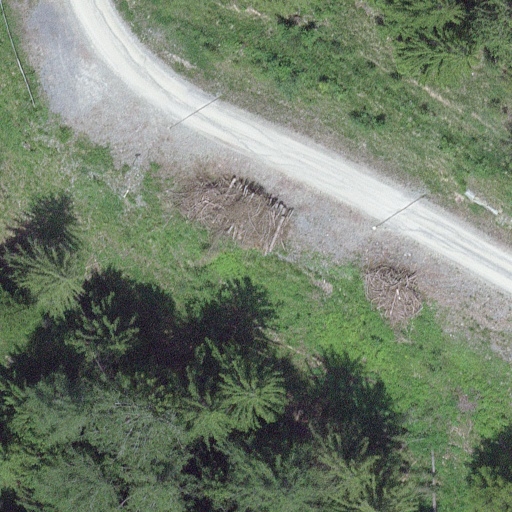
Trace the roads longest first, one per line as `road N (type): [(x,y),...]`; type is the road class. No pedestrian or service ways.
road 1 (track): [(90,0),(130,58),(174,93),(403,214)]
road 2 (track): [(511,274),(403,214)]
